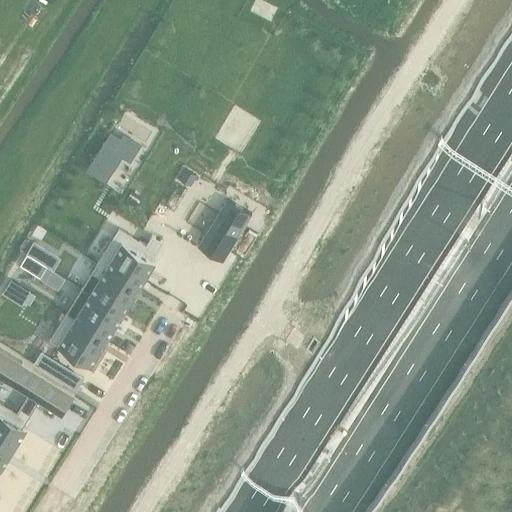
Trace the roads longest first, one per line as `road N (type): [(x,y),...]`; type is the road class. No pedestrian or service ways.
road 1 (motorway): [(511,99),(250,511)]
road 2 (motorway): [(327,511),(511,221)]
road 3 (residential): [(195,279),(49,511)]
